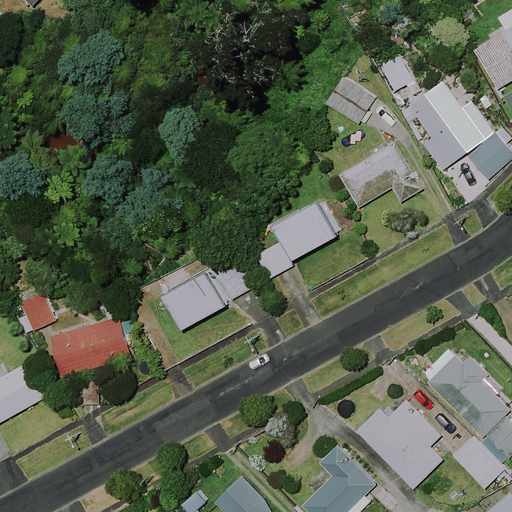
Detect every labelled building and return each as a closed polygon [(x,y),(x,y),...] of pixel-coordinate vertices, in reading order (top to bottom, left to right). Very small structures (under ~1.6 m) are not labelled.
[(425,27),(404,2),(388,16),(408,40),(425,27)] [(511,10),(499,18),(507,32),(476,51),(511,110),(511,10)] [(415,82),(400,54),(381,65),(396,92),(415,82)] [(376,100),(345,78),(328,102),(359,124),(376,100)] [(464,108),(444,81),(410,107),(438,144),(429,151),(444,171),(468,153),(487,179),(511,160),(511,140),(504,129),(497,134),(488,123),(472,102),(464,108)] [(419,193),(394,149),(344,178),(361,207),(394,189),(402,203),(419,193)] [(348,232),(329,198),(285,221),(304,256),(348,232)] [(295,265),(282,241),(263,252),(276,276),(295,265)] [(262,283),(249,258),(223,272),(236,297),(262,283)] [(223,272),(219,264),(173,287),(193,325),(238,301),(236,297),(223,272)] [(64,318),(45,280),(19,294),(38,332),(64,318)] [(140,355),(128,313),(59,332),(72,377),(76,376),(85,406),(109,399),(100,366),(140,355)] [(488,374),(463,349),(430,382),(508,461),(511,456),(511,420),(505,413),(511,406),(484,378),(488,374)] [(0,422),(56,392),(37,357),(0,377),(0,422)] [(440,435),(407,401),(392,416),(382,407),(358,430),(415,488),(444,459),(430,445),(440,435)] [(505,469),(474,438),(455,456),(486,488),(505,469)] [(377,483),(339,444),(321,461),(334,475),(304,505),(310,511),(361,511),(372,501),(365,494),(377,483)] [(271,511),(250,477),(219,497),(227,511),(271,511)] [(511,511),(511,494),(510,493),(487,511),(511,511)]
